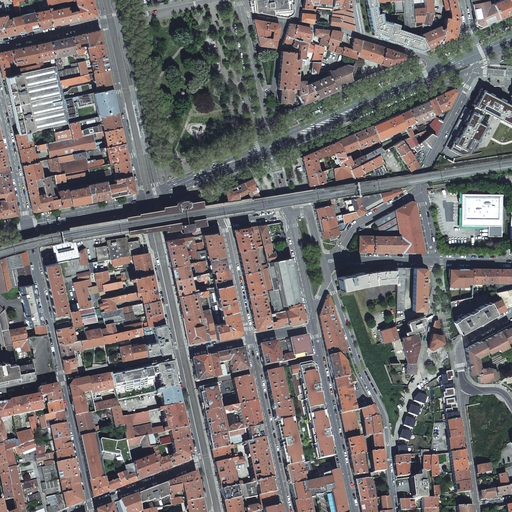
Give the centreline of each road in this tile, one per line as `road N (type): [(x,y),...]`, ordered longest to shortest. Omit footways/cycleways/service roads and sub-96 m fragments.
road 1 (residential): [(395,511),(383,416),(327,278)]
road 2 (secondary): [(274,144),(474,53)]
road 3 (residential): [(313,325),(355,511)]
road 4 (residential): [(104,21),(142,201)]
road 5 (residential): [(116,19),(161,193)]
road 6 (residential): [(287,511),(249,338)]
road 7 (residential): [(249,338),(211,170)]
road 8 (residential): [(60,378),(26,225)]
road 9 (residential): [(142,201),(177,353)]
road 10 (residential): [(242,0),(274,144)]
road 11 (residential): [(416,187),(476,68)]
road 12 (residential): [(89,505),(60,378)]
road 13 (residential): [(26,225),(0,106)]
road 14 (residential): [(477,506),(463,416),(468,388)]
